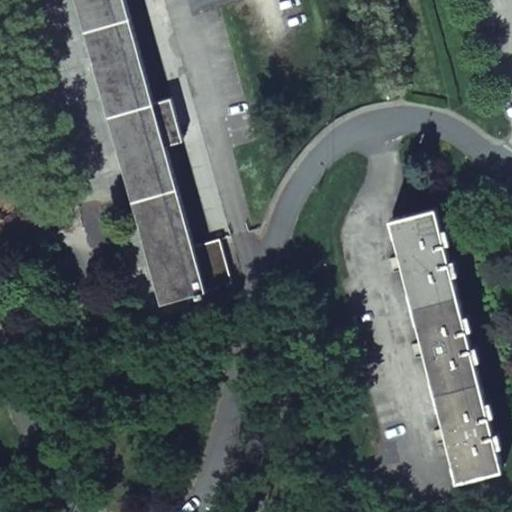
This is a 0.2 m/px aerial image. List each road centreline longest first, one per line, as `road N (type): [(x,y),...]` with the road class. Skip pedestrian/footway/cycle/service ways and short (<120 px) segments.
road 1 (residential): [(511,172),(461,134),(405,119),(344,137),(316,163),(293,196),(223,372),(193,511)]
road 2 (residential): [(80,511),(0,360)]
